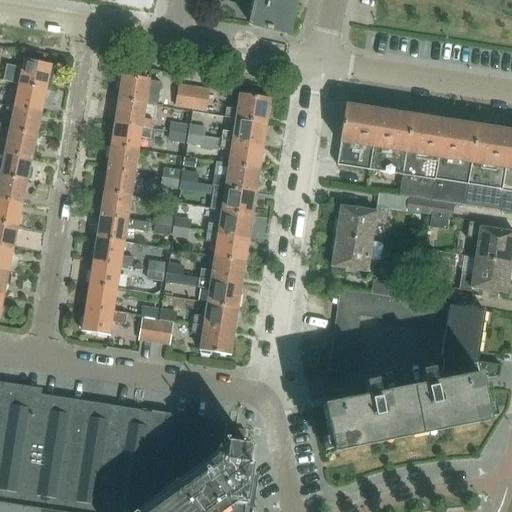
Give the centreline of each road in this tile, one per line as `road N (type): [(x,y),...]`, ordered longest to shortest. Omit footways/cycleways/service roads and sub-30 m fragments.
road 1 (residential): [(263,397),(320,62)]
road 2 (residential): [(38,359),(90,27)]
road 3 (residential): [(263,397),(38,359)]
road 4 (residential): [(511,92),(320,62)]
road 5 (residential): [(511,460),(506,486),(418,493),(353,511)]
road 6 (residential): [(320,62),(172,39)]
road 7 (residential): [(293,511),(263,397)]
